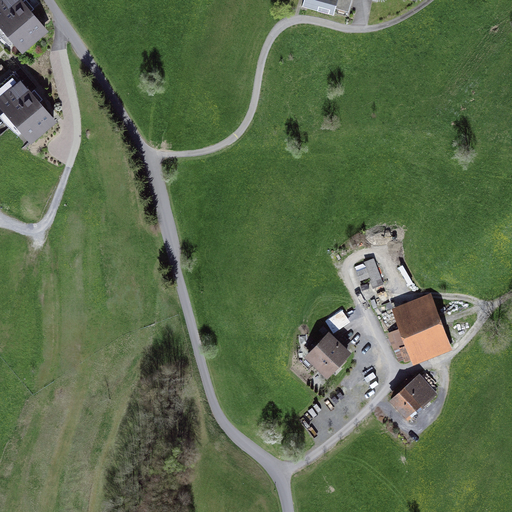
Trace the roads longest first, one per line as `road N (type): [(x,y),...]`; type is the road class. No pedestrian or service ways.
road 1 (unclassified): [(49,0),(125,115),(198,394),(222,429),(278,473),(286,511)]
road 2 (track): [(136,165),(216,147),(249,119),(270,37),(293,22),(356,30),(425,0)]
road 3 (track): [(511,281),(440,356),(386,376),(278,473)]
